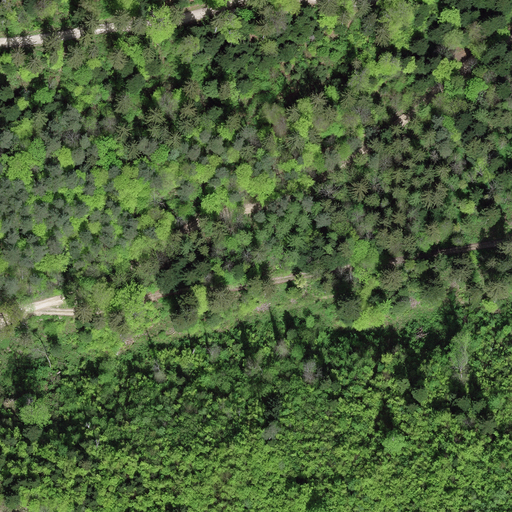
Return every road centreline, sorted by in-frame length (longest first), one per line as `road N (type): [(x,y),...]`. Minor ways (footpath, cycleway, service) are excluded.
road 1 (track): [(511,40),(294,197),(212,215),(112,278),(0,317)]
road 2 (track): [(511,239),(272,283),(170,290),(101,312),(21,309)]
road 3 (track): [(0,42),(175,19),(233,0)]
